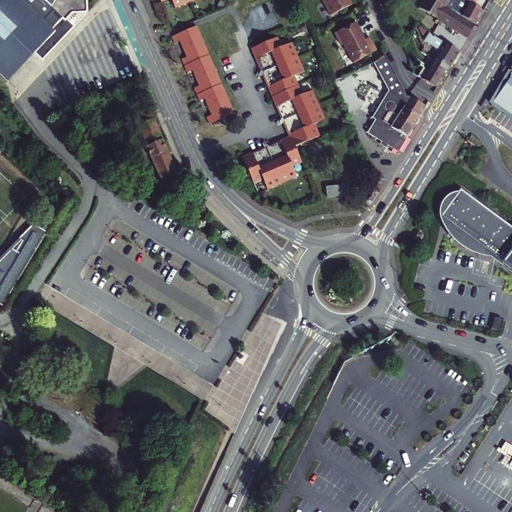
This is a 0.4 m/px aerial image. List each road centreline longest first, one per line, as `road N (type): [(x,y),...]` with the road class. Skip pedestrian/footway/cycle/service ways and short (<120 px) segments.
road 1 (primary): [(384,271),(392,221),(511,27)]
road 2 (primary): [(305,294),(304,333),(214,511)]
road 3 (primary): [(228,511),(314,344),(343,324)]
road 4 (tertiary): [(128,0),(201,166)]
road 5 (primary): [(447,106),(369,226),(348,242)]
road 6 (tertiary): [(201,166),(304,287)]
road 7 (tertiary): [(333,243),(301,238),(251,212),(201,166)]
road 8 (residential): [(369,0),(410,77),(447,106)]
road 9 (primary): [(511,4),(447,106)]
